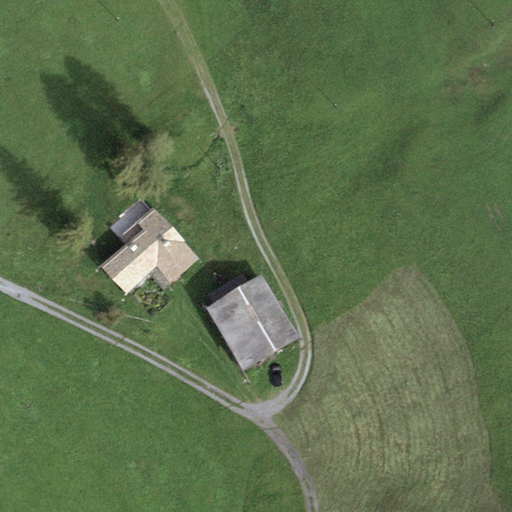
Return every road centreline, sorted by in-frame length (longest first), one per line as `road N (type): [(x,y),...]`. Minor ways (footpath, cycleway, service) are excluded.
road 1 (track): [(262,425),(299,386),(308,337),(285,279),(253,231),(224,121),(159,0)]
road 2 (track): [(0,286),(262,425),(310,485),(312,511)]
